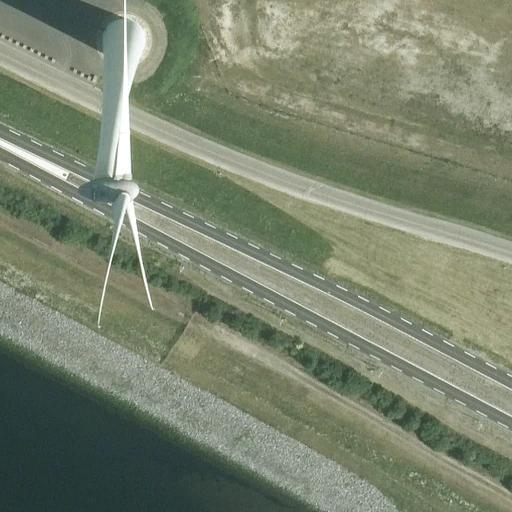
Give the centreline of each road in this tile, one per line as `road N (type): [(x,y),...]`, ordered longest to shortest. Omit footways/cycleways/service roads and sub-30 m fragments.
road 1 (primary): [(0,150),(511,423)]
road 2 (primary): [(511,384),(0,136)]
road 3 (unclassified): [(511,254),(221,158),(0,51)]
